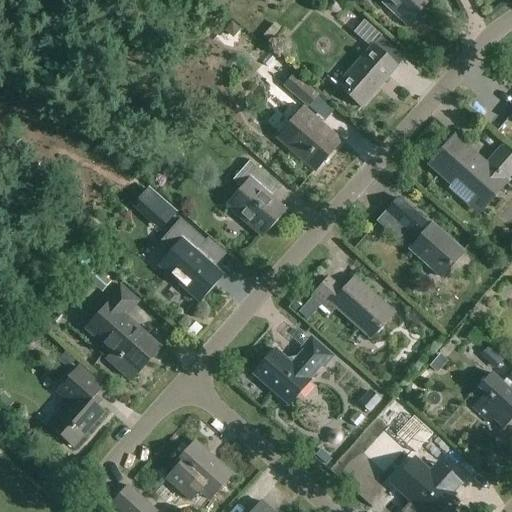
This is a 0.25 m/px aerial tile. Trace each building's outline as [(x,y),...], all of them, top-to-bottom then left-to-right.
[(325,4),(325,6),(325,7),(326,8),(326,10),(327,11),(328,12),(329,12),(330,13),(331,13),(333,14),(334,14),(335,13),(336,13),(338,12),(339,12),(340,11),(340,9),(341,8),(341,7),(341,6),(341,4),(341,3),(340,2),(339,1),(338,0),(327,0),(327,1),(326,2),(326,3),(325,4)] [(377,0),(406,27),(431,1),(429,0),(377,0)] [(363,22),(353,34),(370,48),(380,37),(363,22)] [(232,24),(224,33),(232,39),(240,30),(232,24)] [(361,110),(397,70),(373,49),(338,89),(361,110)] [(285,88),(306,106),(308,108),(316,99),(293,78),(285,88)] [(323,126),(305,111),(304,109),(276,140),(316,175),(341,146),(321,128),(323,126)] [(190,121),(196,126),(202,125),(207,120),(198,113),(190,121)] [(487,167),(456,139),(430,168),(453,188),(457,181),(487,207),(507,186),(504,183),(511,174),(511,157),(503,149),(487,167)] [(260,239),(284,211),(264,193),(273,183),(250,163),(233,182),(245,192),(228,211),(260,239)] [(134,206),(162,229),(175,214),(147,191),(134,206)] [(397,240),(406,231),(417,242),(409,250),(441,278),(463,254),(431,225),(429,228),(399,200),(378,223),(397,240)] [(199,303),(222,277),(194,252),(203,242),(179,220),(162,239),(173,249),(158,267),(199,303)] [(102,294),(111,283),(95,270),(86,280),(102,294)] [(371,340),(393,315),(354,279),(342,293),(328,280),(311,298),(331,316),(336,309),(371,340)] [(131,384),(160,351),(125,319),(139,304),(120,287),(102,308),(106,311),(88,331),(113,354),(106,362),(131,384)] [(320,307),(311,300),(299,313),(307,321),(320,307)] [(275,351),(252,376),(287,407),(309,382),(307,380),(319,366),(322,369),(332,358),(311,340),(302,351),(304,353),(292,367),(275,351)] [(494,370),(503,361),(489,347),(480,357),(494,370)] [(44,353),(26,362),(32,373),(50,364),(44,353)] [(75,362),(65,354),(58,361),(68,370),(75,362)] [(73,451),(104,415),(91,404),(102,391),(78,370),(58,393),(71,404),(49,430),(73,451)] [(511,420),(511,394),(490,374),(476,389),(484,396),(472,408),(499,432),(511,420)] [(372,393),(361,405),(370,413),(380,401),(372,393)] [(449,430),(468,423),(463,410),(444,417),(449,430)] [(325,437),(325,439),(325,440),(326,441),(326,443),(327,444),(328,445),(330,446),(331,446),(332,447),(334,447),(335,447),(337,446),(338,446),(339,445),(340,444),(341,443),(342,441),(342,440),(342,439),(342,437),(342,436),(341,434),(340,433),(339,432),(338,431),(337,431),(335,430),(334,430),(332,430),(331,431),(330,431),(328,432),(327,433),(326,434),(326,436),(325,437)] [(191,502),(201,492),(210,500),(232,476),(195,443),(171,469),(175,472),(167,481),(191,502)] [(391,484),(411,502),(402,511),(439,511),(453,497),(450,493),(459,483),(439,465),(429,475),(413,461),(391,484)] [(117,511),(155,511),(129,488),(112,506),(117,511)] [(272,511),(262,503),(253,511),(272,511)]
